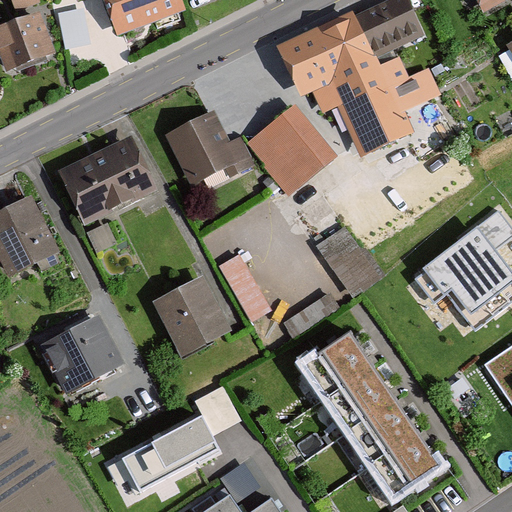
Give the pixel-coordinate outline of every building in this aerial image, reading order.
[(33,6),(30,0),(4,0),(10,15),(33,6)] [(96,0),(110,41),(179,18),(172,0),(96,0)] [(320,116),(338,109),(359,157),(415,133),(407,114),(437,101),(425,73),(405,81),(395,60),(373,70),(368,60),(418,38),(401,0),(398,0),(374,11),(347,22),(344,17),(298,37),(276,46),(299,99),(310,95),(320,116)] [(511,0),(465,0),(478,21),(511,1),(511,0)] [(85,3),(58,9),(67,45),(93,39),(85,3)] [(49,59),(33,18),(0,30),(0,66),(4,77),(49,59)] [(511,42),(501,49),(511,66),(511,42)] [(290,108),(246,147),(242,140),(225,149),(209,116),(164,138),(189,189),(222,172),(227,183),(257,168),(287,201),(331,162),(322,151),(326,148),(290,108)] [(56,178),(80,227),(151,193),(127,143),(56,178)] [(27,202),(0,215),(0,265),(6,278),(53,255),(27,202)] [(511,223),(499,207),(413,272),(435,301),(447,293),(475,329),(511,301),(511,267),(499,250),(511,240),(511,223)] [(345,228),(318,246),(353,298),(384,276),(364,246),(360,249),(345,228)] [(111,248),(103,232),(86,240),(94,256),(111,248)] [(267,319),(235,262),(217,272),(249,329),(267,319)] [(225,337),(197,284),(147,309),(175,362),(225,337)] [(283,329),(292,342),(336,313),(327,299),(283,329)] [(449,469),(350,320),(291,359),(306,383),(331,420),(353,454),(376,488),(390,508),(449,469)] [(115,370),(92,323),(47,345),(50,352),(40,357),(59,397),(115,370)] [(511,344),(484,363),(511,406),(511,344)] [(200,395),(219,429),(243,416),(225,382),(200,395)] [(202,418),(122,459),(141,494),(220,452),(202,418)] [(243,511),(240,511),(228,494),(201,511),(284,511),(271,493),(243,511)]
